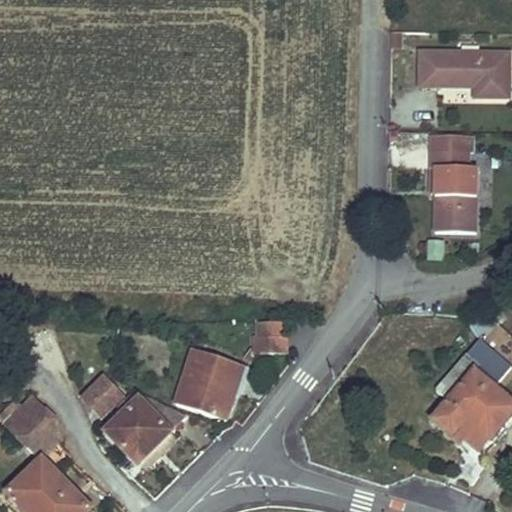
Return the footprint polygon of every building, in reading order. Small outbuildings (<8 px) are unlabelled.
[(511,52),(425,51),(424,87),(480,88),(479,97),(511,97),(511,52)] [(474,152),(435,152),(435,169),(443,169),(443,194),(442,233),(483,233),(485,170),(474,170),(474,152)] [(500,385),(511,371),(511,368),(484,341),(470,355),(500,385)] [(286,364),(263,344),(251,358),(275,378),(286,364)] [(245,368),(195,351),(176,406),(226,423),(245,368)] [(482,370),(467,356),(439,389),(452,400),(432,422),(453,440),(458,434),(482,455),(511,420),(511,406),(476,376),(482,370)] [(82,399),(104,421),(127,398),(106,376),(82,399)] [(58,423),(34,397),(23,408),(8,422),(41,455),(62,433),(58,423)] [(23,408),(15,399),(0,413),(0,414),(8,422),(23,408)] [(187,416),(142,400),(107,434),(138,465),(171,433),(187,416)] [(176,439),(171,433),(138,465),(143,471),(176,439)] [(91,511),(92,511),(43,462),(9,496),(25,511),(91,511)]
